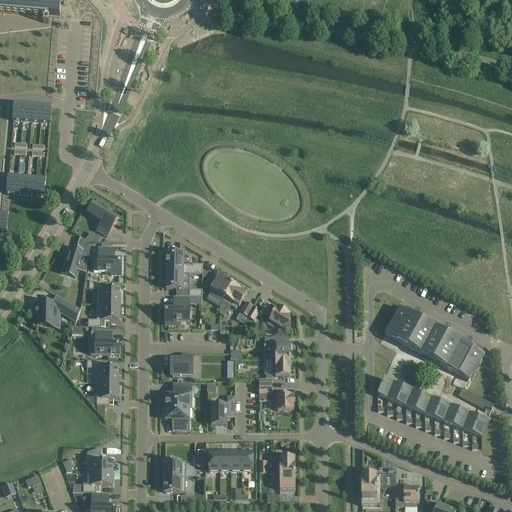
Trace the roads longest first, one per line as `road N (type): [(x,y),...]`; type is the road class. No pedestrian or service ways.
road 1 (unclassified): [(511,67),(226,16),(188,0)]
road 2 (unclassified): [(152,212),(320,311),(324,349)]
road 3 (unclassified): [(144,437),(152,212)]
road 4 (residential): [(504,352),(384,287),(371,292),(367,349)]
road 5 (residential): [(325,434),(511,507)]
road 6 (residential): [(144,437),(325,434)]
road 7 (tertiary): [(85,169),(153,13)]
road 8 (tertiary): [(0,309),(85,169)]
